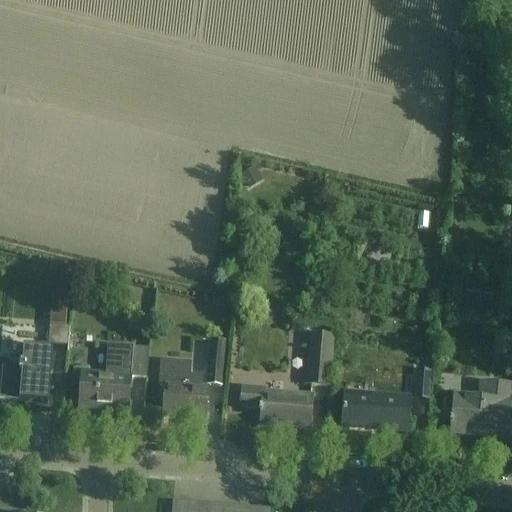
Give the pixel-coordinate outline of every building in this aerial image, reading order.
[(255,168),(241,176),(248,187),(261,179),(255,168)] [(436,212),(436,223),(443,224),(444,212),(436,212)] [(418,215),(417,229),(427,230),(428,216),(418,215)] [(51,295),(50,310),(66,311),(67,296),(51,295)] [(49,327),(47,346),(67,348),(68,328),(49,327)] [(306,387),(328,389),(332,339),(310,337),(306,387)] [(221,388),(224,342),(210,341),(207,387),(221,388)] [(79,406),(79,411),(127,415),(130,380),(130,379),(132,350),(108,348),(106,377),(82,375),(79,406)] [(2,367),(0,389),(0,401),(24,404),(24,406),(46,408),(51,352),(24,350),(23,364),(20,363),(20,369),(2,367)] [(132,350),(130,379),(130,380),(146,381),(148,351),(132,350)] [(161,362),(159,388),(165,388),(163,418),(205,421),(208,392),(201,391),(202,377),(190,376),(191,364),(161,362)] [(427,402),(430,375),(417,374),(415,401),(427,402)] [(454,397),(451,432),(491,436),(491,438),(509,440),(511,409),(511,388),(493,387),(492,401),(454,397)] [(242,389),(240,409),(259,411),(259,415),(261,416),(260,426),(310,430),(312,400),(263,396),(264,391),(242,389)] [(407,435),(409,401),(345,396),(342,429),(407,435)] [(0,511),(10,511),(13,491),(2,490),(0,511)] [(22,511),(24,492),(13,491),(10,511),(22,511)] [(171,511),(182,511),(184,504),(172,503),(171,511)]
